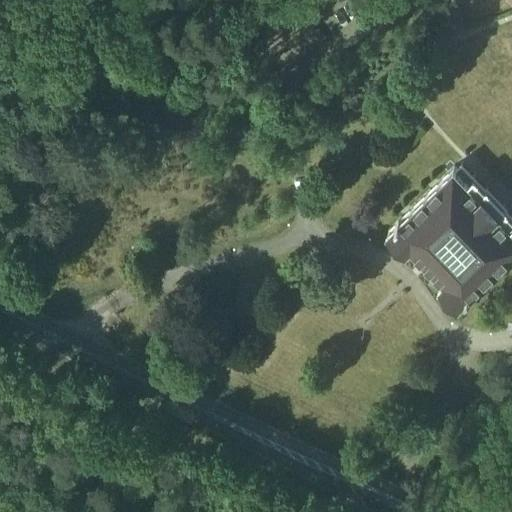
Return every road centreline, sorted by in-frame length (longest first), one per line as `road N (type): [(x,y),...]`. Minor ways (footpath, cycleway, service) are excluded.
road 1 (primary): [(0,310),(412,511)]
road 2 (unknown): [(317,244),(381,258),(398,270),(455,347),(454,402),(397,504)]
road 3 (unknown): [(69,346),(128,305),(263,255),(317,244)]
road 4 (unknown): [(317,244),(286,111),(290,81)]
